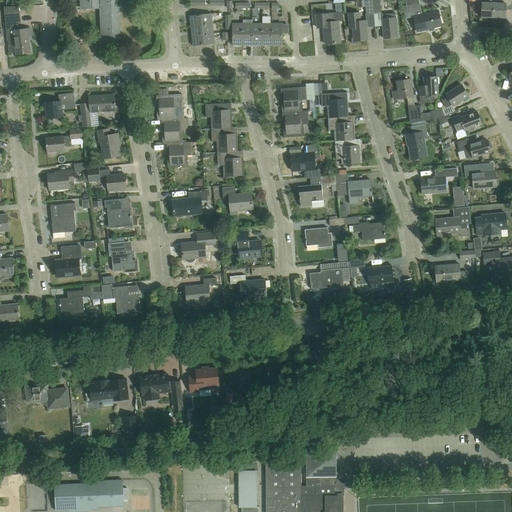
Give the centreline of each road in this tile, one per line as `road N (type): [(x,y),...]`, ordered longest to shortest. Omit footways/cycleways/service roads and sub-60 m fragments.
road 1 (residential): [(317,322),(0,359)]
road 2 (residential): [(317,322),(333,434),(511,421)]
road 3 (residential): [(38,295),(12,76)]
road 4 (residential): [(160,284),(124,67)]
road 5 (residential): [(284,273),(241,65)]
road 6 (residential): [(410,258),(356,60)]
road 7 (residential): [(511,301),(317,322)]
